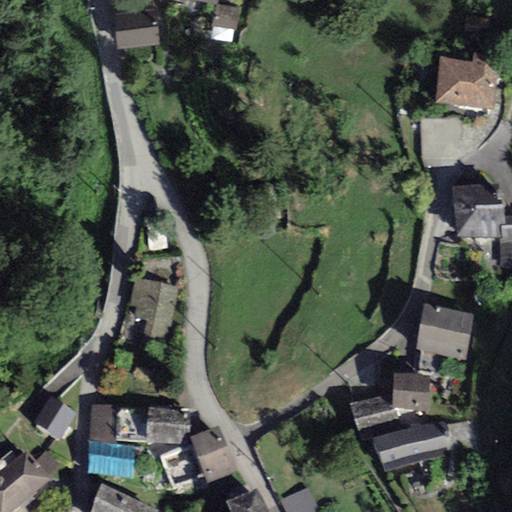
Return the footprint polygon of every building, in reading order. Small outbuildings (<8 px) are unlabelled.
[(239,8),(218,4),(216,4),(215,5),(212,25),(235,30),(239,8)] [(156,8),(113,13),(117,49),(159,45),(156,8)] [(473,61),(440,57),(434,103),(494,110),(501,56),(474,53),(473,61)] [(455,118),(420,119),(420,158),(424,169),(453,167),(453,158),(456,159),(455,118)] [(501,184),(451,187),(457,239),(500,237),(500,240),(511,239),(511,216),(504,217),(501,184)] [(511,267),(511,239),(500,240),(500,268),(511,267)] [(179,288),(135,279),(129,306),(136,308),(134,318),(147,321),(144,336),(164,341),(168,326),(170,326),(179,288)] [(475,315),(423,304),(414,350),(466,360),(475,315)] [(431,376),(393,373),(391,394),(390,409),(395,409),(428,412),(431,376)] [(350,404),(361,443),(371,440),(401,431),(395,409),(390,409),(391,394),(350,404)] [(76,414),(51,396),(33,423),(59,441),(76,414)] [(117,406),(91,405),(89,443),(115,444),(115,441),(117,409),(117,406)] [(191,410),(149,408),(148,411),(117,409),(115,441),(189,446),(191,410)] [(443,420),(401,431),(371,440),(384,473),(451,450),(443,420)] [(218,427),(190,438),(208,484),(236,472),(218,427)] [(115,444),(89,443),(87,475),(133,479),(135,445),(115,444)] [(27,451),(23,455),(0,473),(0,511),(13,511),(52,481),(47,476),(35,461),(27,451)] [(46,452),(35,461),(47,476),(59,465),(46,452)] [(157,511),(159,510),(101,485),(89,511),(157,511)] [(268,511),(257,487),(225,502),(229,511),(268,511)] [(319,511),(308,488),(280,501),(285,511),(319,511)]
